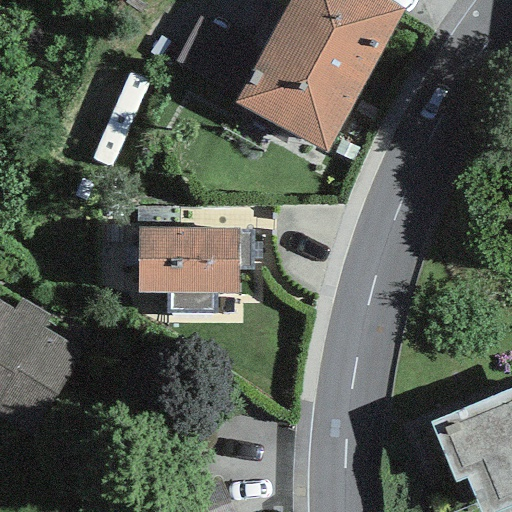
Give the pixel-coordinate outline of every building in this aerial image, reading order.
[(406,18),(371,0),(294,0),(235,109),(329,160),(406,18)] [(239,239),(140,238),(139,301),(239,301),(239,239)] [(77,361),(0,315),(0,416),(33,436),(77,361)] [(511,396),(430,432),(454,488),(466,483),(478,511),(503,511),(511,508),(511,396)] [(163,511),(234,511),(227,487),(162,507),(163,511)]
